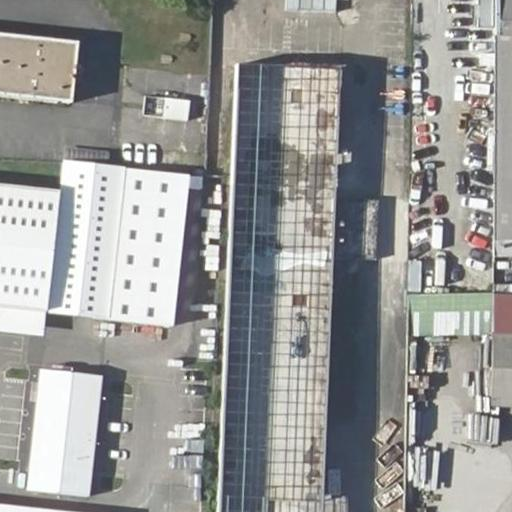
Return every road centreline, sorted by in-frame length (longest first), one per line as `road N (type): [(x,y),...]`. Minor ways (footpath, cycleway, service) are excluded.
road 1 (unknown): [(378,511),(388,207),(372,165),(363,24),(336,13),(244,6)]
road 2 (unknown): [(0,350),(88,343),(145,362),(151,384),(144,511)]
